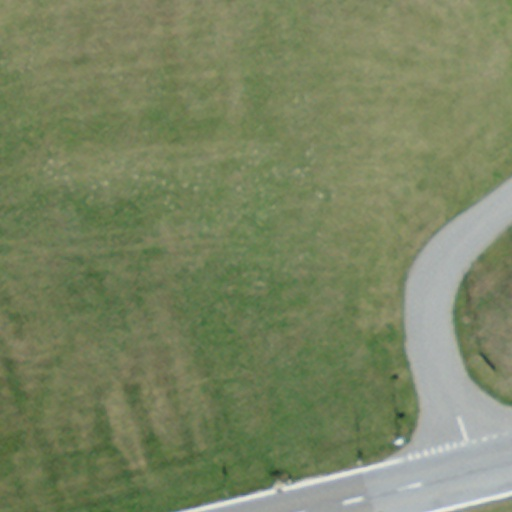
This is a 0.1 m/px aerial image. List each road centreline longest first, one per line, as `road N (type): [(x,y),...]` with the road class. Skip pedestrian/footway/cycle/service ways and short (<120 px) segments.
road 1 (residential): [(473,471),(425,282),(451,232),(511,182)]
road 2 (primary): [(473,471),(299,511)]
